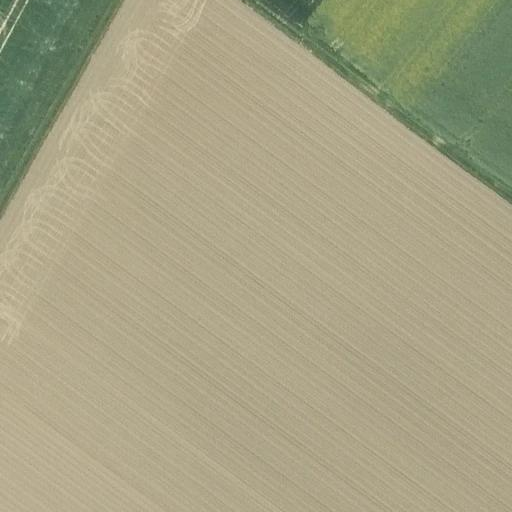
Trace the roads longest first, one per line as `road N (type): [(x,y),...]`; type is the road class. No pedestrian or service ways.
road 1 (track): [(248,0),(511,193)]
road 2 (track): [(119,0),(0,216)]
